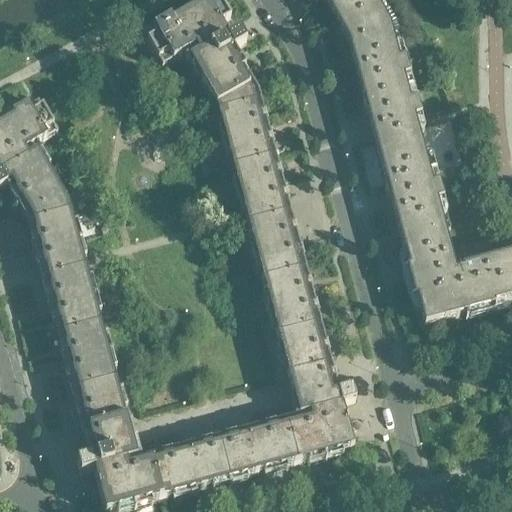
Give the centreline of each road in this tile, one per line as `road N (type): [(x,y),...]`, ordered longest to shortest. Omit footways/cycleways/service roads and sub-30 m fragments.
road 1 (residential): [(268,0),(300,54),(411,458)]
road 2 (residential): [(36,493),(0,358)]
